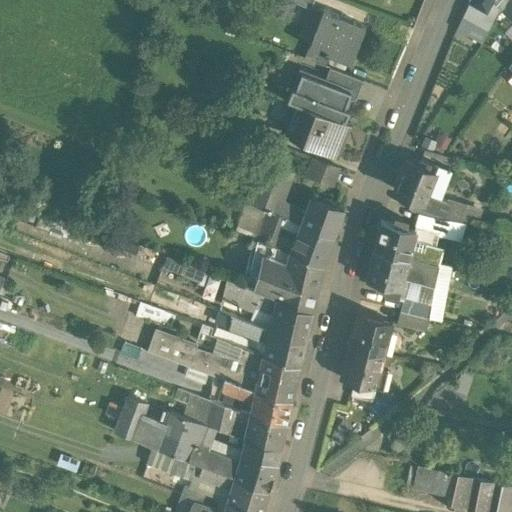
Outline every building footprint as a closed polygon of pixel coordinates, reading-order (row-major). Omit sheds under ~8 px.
[(313,0),(289,0),(310,8),(313,0)] [(469,0),(469,1),(485,10),(490,0),(469,0)] [(511,0),(500,0),(496,5),(499,8),(502,11),(511,0)] [(511,0),(502,11),(511,21),(511,0)] [(363,26),(322,10),(309,45),(350,61),(363,26)] [(483,40),(488,29),(463,18),(458,29),(483,40)] [(363,80),(329,68),(325,78),(352,89),(344,108),(347,109),(350,100),(356,99),(363,80)] [(325,78),(299,69),(292,88),(291,88),(287,100),(295,103),(343,120),(343,119),(345,119),(349,110),(347,109),(344,108),(352,89),(325,78)] [(343,120),(295,103),(284,133),(335,153),(347,122),(343,120)] [(253,112),(239,107),(232,125),(256,135),(261,122),(251,117),(253,112)] [(338,167),(314,157),(307,174),(332,184),(338,167)] [(419,160),(417,166),(404,161),(393,189),(414,198),(423,201),(423,199),(434,172),(429,171),(431,165),(419,160)] [(270,166),(256,206),(268,210),(270,211),(274,203),(285,172),(270,166)] [(304,214),(274,203),(270,211),(279,215),(301,223),(333,235),(343,207),(311,195),(304,214)] [(447,206),(423,199),(423,201),(414,198),(411,210),(420,212),(441,218),(444,219),(447,206)] [(450,199),(444,219),(476,224),(480,208),(450,199)] [(270,211),(268,210),(257,239),(268,243),(272,233),(279,215),(270,211)] [(441,218),(420,212),(416,226),(436,232),(441,218)] [(394,218),(393,224),(381,221),(374,249),(407,258),(412,240),(415,230),(404,227),(406,221),(394,218)] [(333,235),(301,223),(294,241),(272,233),(268,243),(271,244),(291,251),(323,263),(333,235)] [(268,243),(257,239),(251,262),(265,266),(268,253),(271,244),(268,243)] [(443,249),(412,240),(407,257),(428,263),(439,266),(443,249)] [(323,263),(291,251),(271,244),(268,253),(288,261),(283,283),(316,291),(323,263)] [(407,258),(374,249),(366,279),(378,282),(376,288),(386,291),(387,291),(388,285),(399,288),(402,278),(405,267),(407,258)] [(428,263),(407,257),(407,258),(405,267),(425,273),(428,263)] [(425,273),(405,267),(402,278),(434,286),(439,266),(428,263),(425,273)] [(268,294),(227,278),(224,289),(218,287),(215,299),(222,300),(219,309),(230,313),(233,300),(261,310),(268,294)] [(434,286),(402,278),(399,288),(397,298),(402,299),(403,295),(431,302),(434,286)] [(316,291),(283,283),(279,298),(312,310),(316,291)] [(399,288),(388,285),(387,291),(386,291),(385,294),(397,298),(399,288)] [(431,302),(403,295),(402,299),(403,299),(399,311),(428,318),(431,302)] [(261,310),(233,300),(230,313),(245,319),(270,329),(305,340),(312,310),(279,298),(278,297),(274,315),(261,310)] [(230,313),(219,309),(215,321),(242,331),(245,319),(230,313)] [(428,318),(399,311),(396,324),(425,331),(428,318)] [(391,322),(357,313),(348,345),(383,354),(391,322)] [(270,329),(245,319),(242,331),(268,341),(265,353),(299,362),(305,340),(270,329)] [(214,374),(237,383),(256,390),(265,353),(239,345),(235,361),(195,347),(196,343),(155,328),(147,350),(214,374)] [(383,354),(348,345),(340,377),(354,381),(375,387),(383,354)] [(299,362),(265,353),(256,390),(291,398),(299,362)] [(237,383),(214,374),(208,398),(216,400),(221,389),(234,394),(237,383)] [(375,387),(354,381),(351,395),(372,400),(375,387)] [(291,398),(256,390),(237,383),(234,394),(253,401),(251,413),(286,422),(291,398)] [(198,395),(190,392),(187,402),(194,405),(198,395)] [(147,401),(128,394),(123,406),(142,413),(147,401)] [(208,398),(198,395),(194,405),(190,417),(205,423),(206,423),(230,432),(233,422),(236,408),(216,400),(208,398)] [(142,413),(123,406),(115,431),(156,446),(165,421),(142,413)] [(286,422),(251,413),(247,427),(245,437),(246,438),(280,446),(286,422)] [(198,433),(165,421),(156,446),(189,459),(196,440),(198,433)] [(247,427),(233,422),(230,432),(245,438),(245,437),(247,427)] [(239,461),(218,453),(212,467),(235,475),(234,476),(269,487),(277,461),(280,446),(246,438),(239,461)] [(208,445),(196,440),(189,459),(202,463),(203,463),(212,467),(218,453),(207,448),(208,445)] [(202,463),(189,459),(184,470),(198,475),(202,463)] [(261,511),(269,487),(234,476),(235,475),(212,467),(203,463),(202,463),(198,475),(221,484),(225,482),(232,485),(227,501),(260,511),(261,511)] [(453,474),(433,469),(426,492),(448,497),(453,474)] [(511,511),(511,485),(453,474),(448,497),(446,507),(472,511),(511,511)] [(197,490),(186,486),(176,509),(184,511),(203,511),(206,507),(193,502),(197,490)] [(215,511),(216,511),(206,507),(203,511),(260,511),(227,501),(224,511),(215,511)]
